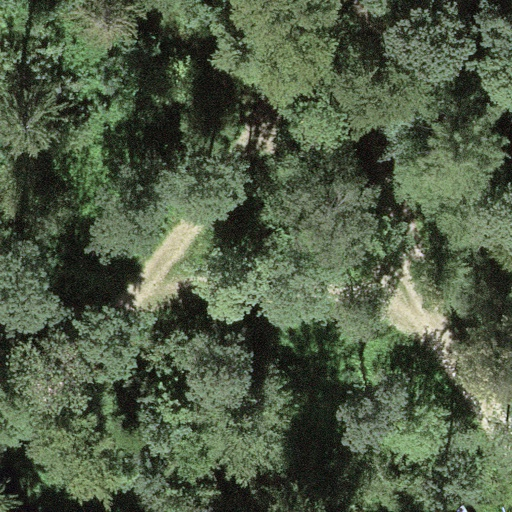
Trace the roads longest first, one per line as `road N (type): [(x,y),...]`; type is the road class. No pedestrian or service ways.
road 1 (track): [(356,0),(422,320)]
road 2 (track): [(422,320),(288,293),(122,314)]
road 3 (track): [(251,126),(422,320)]
road 4 (track): [(251,126),(122,314)]
road 5 (track): [(122,314),(0,432)]
road 6 (track): [(251,126),(345,0)]
road 7 (track): [(422,320),(511,449)]
road 8 (track): [(160,0),(251,126)]
